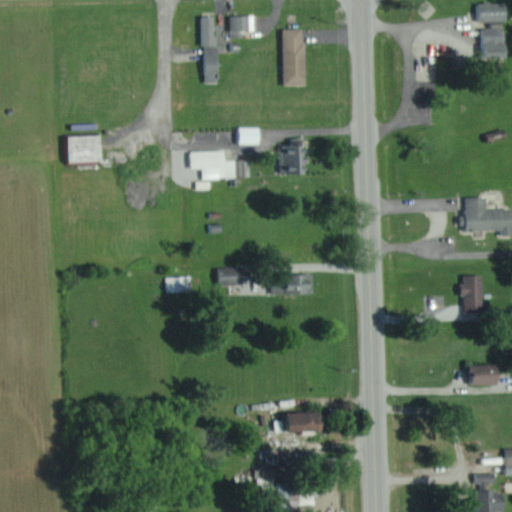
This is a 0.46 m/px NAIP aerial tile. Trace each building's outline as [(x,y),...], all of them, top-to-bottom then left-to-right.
[(509,2),(478,3),(479,21),(510,20),(509,2)] [(243,30),(251,30),(250,15),(232,15),(232,37),(243,37),(243,30)] [(206,82),(220,81),(220,16),(205,16),(206,82)] [(486,56),(508,56),(507,23),(485,24),(486,56)] [(307,28),(285,28),(286,85),(308,84),(307,28)] [(263,127),(243,126),(242,143),(263,143),(263,127)] [(71,136),(72,162),(105,161),(104,135),(71,136)] [(283,173),(307,173),(306,144),(283,144),(283,173)] [(239,177),(238,159),(228,159),(228,149),(193,150),(194,168),(205,167),(206,178),(239,177)] [(511,235),(511,207),(489,208),(489,196),(466,196),(466,230),(504,230),(504,235),(511,235)] [(221,285),(246,284),(245,266),(221,267),(221,285)] [(282,289),(282,285),(274,285),(274,293),(314,292),(313,274),(289,274),(289,289),(282,289)] [(195,290),(194,275),(169,276),(170,291),(195,290)] [(486,311),(485,275),(465,275),(465,312),(486,311)] [(501,364),(472,364),(472,384),(502,384),(501,364)] [(324,431),(324,412),(289,413),(289,432),(324,431)] [(264,470),(264,475),(259,475),(259,489),(278,489),(277,469),(264,470)] [(497,471),(479,472),(480,511),(506,511),(506,491),(490,491),(490,482),(497,482),(497,471)] [(280,484),(280,506),(318,505),(317,483),(280,484)]
